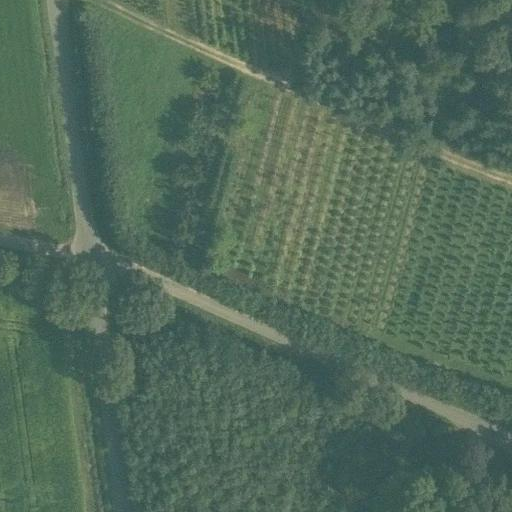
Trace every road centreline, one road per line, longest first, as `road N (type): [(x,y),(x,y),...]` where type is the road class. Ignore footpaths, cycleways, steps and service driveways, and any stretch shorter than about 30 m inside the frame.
road 1 (unclassified): [(84,255),(141,268),(423,403),(511,433)]
road 2 (unclassified): [(120,511),(84,255)]
road 3 (unclassified): [(84,255),(52,0)]
